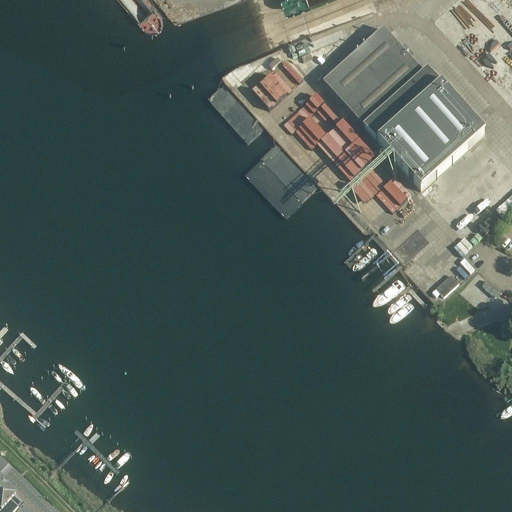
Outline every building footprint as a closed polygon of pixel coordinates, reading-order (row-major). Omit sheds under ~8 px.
[(377,144),(421,193),(485,136),(441,87),(427,72),(423,75),(388,36),(392,33),(387,29),(385,32),(383,30),(374,39),(370,35),(361,43),(365,47),(323,84),(363,129),(377,144)] [(254,91),(271,109),(291,92),(274,73),(254,91)] [(300,107),(309,117),(317,109),(316,108),(322,102),(314,94),(300,107)] [(293,109),(282,115),(287,123),(298,117),(293,109)] [(367,167),(375,161),(348,130),(345,129),(341,124),(331,132),(327,142),(329,144),(325,153),(321,156),(319,160),(324,166),(333,170),(347,186),(360,174),(374,189),(378,191),(392,179),(388,177),(385,173),(382,178),(378,176),(372,169),(367,167)] [(511,195),(495,211),(504,220),(511,212),(511,195)] [(442,300),(459,286),(452,277),(435,290),(442,300)] [(488,283),(483,288),(496,300),(500,295),(488,283)] [(0,511),(14,511),(18,508),(11,502),(16,496),(8,488),(0,496),(0,511)]
